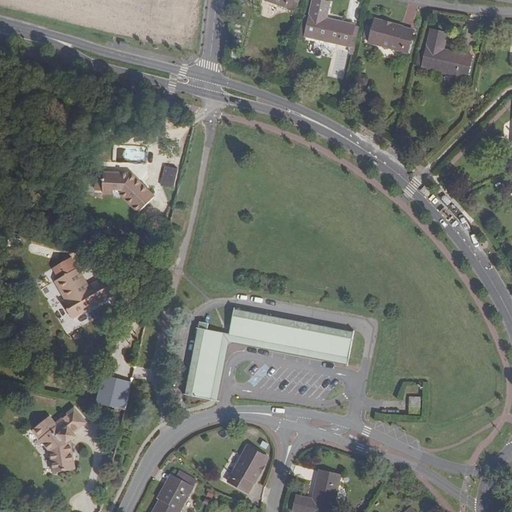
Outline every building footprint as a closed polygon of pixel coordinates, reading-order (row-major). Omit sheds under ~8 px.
[(263,0),(289,9),(292,0),(263,0)] [(312,0),(304,37),(349,47),(354,25),(325,19),(329,2),(318,0),(312,0)] [(406,53),(412,29),(375,19),(368,43),(406,53)] [(438,43),(444,44),(446,33),(430,30),(421,68),(466,77),(471,56),(443,50),(437,49),(438,43)] [(160,186),(172,189),(177,169),(165,166),(160,186)] [(102,175),(102,191),(102,194),(119,194),(137,213),(154,197),(130,174),(102,173),(102,175)] [(91,311),(110,299),(113,297),(104,280),(96,285),(96,288),(92,287),(88,289),(77,273),(70,262),(56,272),(62,282),(54,288),(65,305),(63,306),(74,324),(92,313),(91,311)] [(56,272),(51,274),(58,285),(62,282),(56,272)] [(353,333),(234,310),(229,335),(348,358),(353,333)] [(209,400),(222,333),(207,330),(208,325),(199,323),(185,396),(209,400)] [(348,358),(229,335),(222,333),(209,400),(216,400),(228,341),(347,365),(348,358)] [(410,407),(420,407),(420,398),(410,398),(410,407)] [(55,450),(59,471),(80,467),(75,441),(74,439),(80,434),(77,431),(89,420),(78,407),(60,422),(53,416),(37,430),(55,450)] [(268,458),(247,446),(228,481),(248,493),(268,458)] [(292,511),(332,511),(340,476),(318,471),(312,500),(296,496),(292,511)] [(181,481),(184,475),(179,472),(176,479),(181,481)] [(162,505),(158,503),(152,511),(181,511),(197,481),(184,475),(181,481),(176,479),(162,505)] [(162,505),(176,479),(172,477),(158,503),(162,505)]
